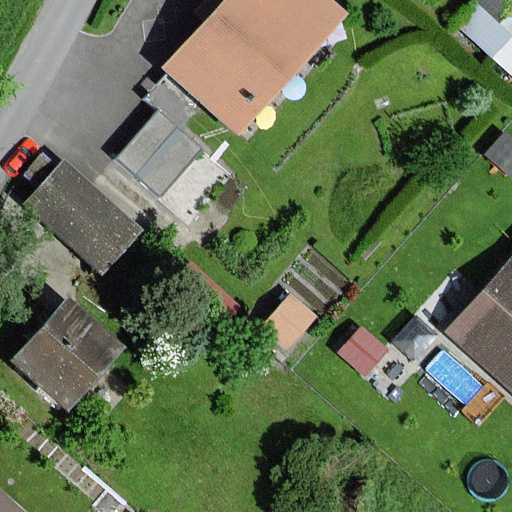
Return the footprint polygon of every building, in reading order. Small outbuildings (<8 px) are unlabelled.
[(210,20),(169,66),(240,128),(343,13),(328,0),(211,0),(201,12),(210,20)] [(511,67),(511,37),(484,5),(469,18),(511,67)] [(158,115),(120,158),(160,193),(198,149),(158,115)] [(66,164),(29,202),(101,269),(137,231),(66,164)] [(511,266),(455,330),(511,381),(511,266)] [(314,317),(292,297),(265,325),(287,346),(314,317)] [(16,362),(68,407),(121,348),(69,302),(16,362)] [(386,350),(362,329),(342,351),(366,373),(386,350)] [(0,511),(19,511),(0,495),(0,511)]
